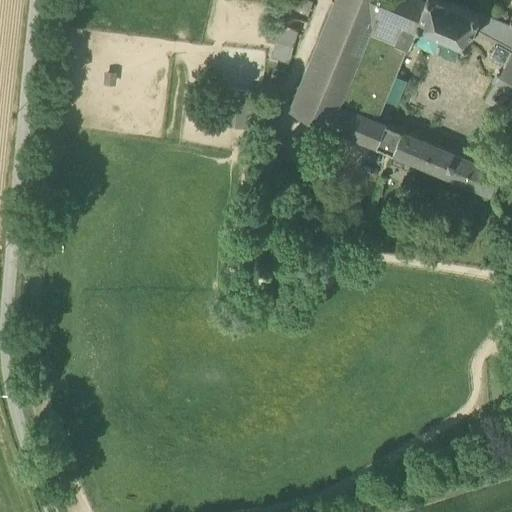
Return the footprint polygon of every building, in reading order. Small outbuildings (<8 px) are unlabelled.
[(416,31),(419,22),(418,22),(425,3),(417,0),(336,0),(291,111),(397,156),(407,133),(376,120),(413,30),(416,31)] [(466,42),(472,28),(478,12),(448,0),(425,0),(425,3),(418,22),(419,22),(466,42)] [(511,26),(478,12),(472,28),(497,42),(489,56),(504,64),(499,73),(496,71),(492,80),(494,81),(485,99),(503,110),(511,93),(511,26)] [(511,93),(503,110),(511,114),(511,93)] [(397,156),(489,195),(500,174),(501,172),(499,171),(499,172),(407,133),(397,156)] [(252,283),(263,285),(284,271),(287,259),(261,252),(252,283)]
